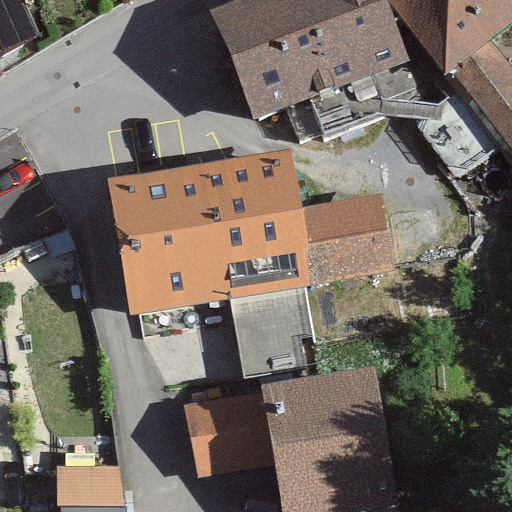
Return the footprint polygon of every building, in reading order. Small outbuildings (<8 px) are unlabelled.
[(0,0),(0,49),(2,52),(42,28),(24,0),(0,0)] [(392,84),(364,0),(224,0),(188,12),(229,137),(392,84)] [(511,0),(377,0),(373,4),(433,85),(511,27),(511,0)] [(291,298),(280,168),(103,183),(114,313),(291,298)] [(386,278),(382,212),(294,218),(298,285),(386,278)] [(355,511),(384,508),(364,384),(251,402),(268,511),(355,511)] [(61,511),(129,511),(128,463),(60,464),(61,511)]
